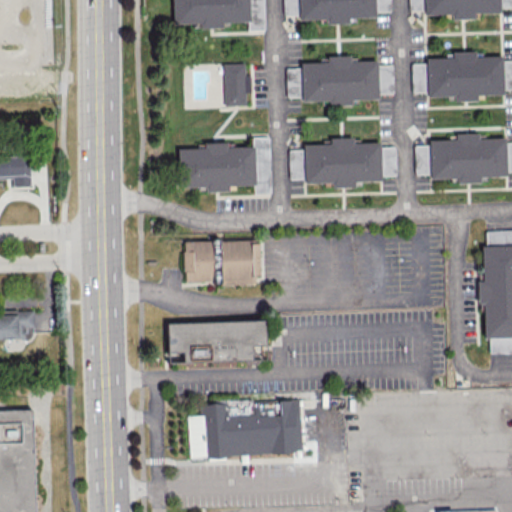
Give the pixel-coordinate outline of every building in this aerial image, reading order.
[(171,0),(172,23),(198,22),(199,27),(222,27),(222,21),(246,21),(246,30),(264,29),(262,0),(171,0)] [(373,0),(281,0),(282,14),(297,14),(297,19),(325,18),(325,23),(348,23),(348,16),(374,16),(373,0)] [(422,0),(422,14),(450,14),(450,18),(473,18),(472,12),(499,12),(498,0),(422,0)] [(411,92),(426,91),(426,96),(452,95),(453,101),(476,100),(475,95),(502,94),(502,89),(511,88),(511,59),(501,60),(501,55),(475,56),(475,51),(451,51),(451,56),(424,57),(424,62),(410,63),(411,92)] [(222,105),(244,104),(244,92),(249,92),(249,74),(244,74),(243,62),(221,63),(222,105)] [(511,141),(504,141),(504,137),(477,137),(477,132),(453,133),(453,138),(427,139),(427,144),(413,144),(413,174),(428,173),(428,178),(455,177),(455,182),(478,182),(478,176),(505,175),(505,171),(511,170),(511,141)] [(378,142),(352,142),(352,137),(328,138),(328,143),(302,143),(302,148),(287,149),(287,178),(302,178),(302,182),(330,182),(330,187),(353,187),(353,180),(378,180),(378,142)] [(178,186),(205,186),(205,191),(227,190),(227,185),(253,184),(253,145),(226,146),(225,141),(203,142),(203,147),(177,147),(178,186)] [(379,146),(379,175),(395,175),(394,146),(379,146)] [(29,184),(28,155),(0,156),(0,178),(11,178),(12,185),(29,184)] [(183,242),(184,286),(253,284),(253,277),(259,277),(258,244),(251,244),(251,240),(183,242)] [(488,352),(511,351),(511,244),(480,245),(481,280),(475,280),(476,303),(481,303),(482,338),(487,338),(488,352)] [(0,337),(24,337),(24,327),(33,326),(33,309),(0,309),(0,337)] [(167,323),(168,351),(184,351),(184,362),(245,360),(247,363),(249,365),(252,365),(255,363),(257,361),(258,357),(257,354),(256,352),(253,350),(253,344),(266,344),(265,321),(167,323)] [(199,406),(203,458),(302,451),(298,400),(199,406)] [(0,511),(0,411),(35,411),(38,511),(0,511)]
